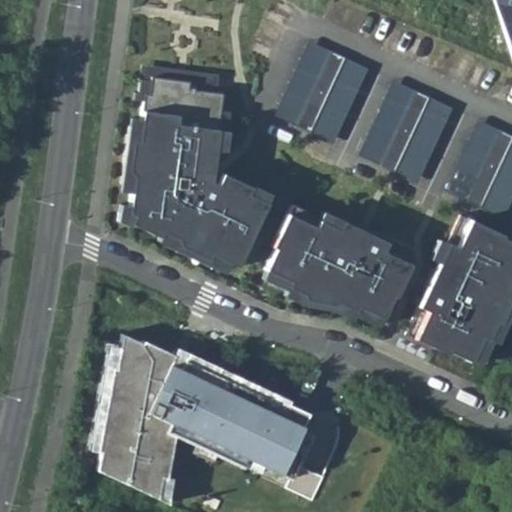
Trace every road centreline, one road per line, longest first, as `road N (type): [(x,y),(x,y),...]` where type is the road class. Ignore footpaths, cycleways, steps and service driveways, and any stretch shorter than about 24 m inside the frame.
road 1 (residential): [(51,237),(93,247),(274,332),(339,346),(511,421)]
road 2 (residential): [(0,487),(51,237)]
road 3 (residential): [(51,237),(81,0)]
road 4 (unknown): [(267,97),(282,138),(317,169),(414,219)]
